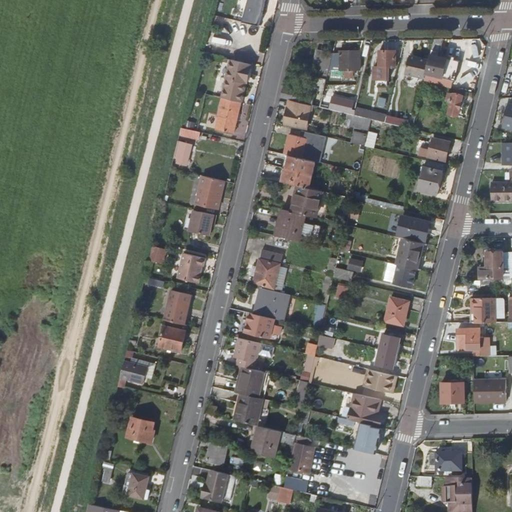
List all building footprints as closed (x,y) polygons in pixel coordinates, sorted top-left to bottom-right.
[(240,0),(236,19),(261,24),(265,0),(240,0)] [(443,39),(434,39),(431,49),(440,52),(443,39)] [(312,86),(319,88),(322,78),(327,79),(329,71),(333,54),(333,51),(321,48),(312,86)] [(396,51),(379,50),(378,67),(374,67),(373,80),(389,80),(389,67),(395,68),(396,51)] [(333,54),(329,71),(360,71),(360,55),(347,55),(347,52),(339,52),(340,54),(333,54)] [(431,53),(429,60),(426,73),(455,80),(460,60),(431,53)] [(405,73),(425,78),(426,73),(429,60),(416,57),(416,59),(409,57),(405,73)] [(221,97),(240,102),(245,84),(246,84),(250,65),(230,60),(221,97)] [(318,94),(323,95),(323,94),(327,79),(322,78),(319,88),(318,94)] [(438,84),(424,81),(423,87),(436,90),(438,84)] [(283,89),(281,97),(290,100),(310,104),(312,105),(316,90),(296,85),(295,92),(283,89)] [(453,98),(449,114),(458,117),(460,110),(462,110),(466,97),(449,92),(448,97),(453,98)] [(231,139),(240,102),(221,97),(217,115),(219,115),(214,135),(231,139)] [(346,113),(354,115),(356,110),(353,109),(355,102),(333,97),(329,109),(340,112),(341,112),(346,113)] [(290,100),(285,124),(304,128),(310,104),(290,100)] [(356,110),(354,115),(367,118),(369,111),(356,108),(356,110)] [(341,112),(340,112),(334,110),(332,121),(339,123),(341,112)] [(367,118),(371,119),(378,121),(380,113),(369,111),(367,118)] [(369,130),(371,119),(367,118),(354,115),(346,113),(344,124),(369,130)] [(378,121),(385,122),(386,116),(386,115),(380,113),(378,121)] [(386,116),(385,122),(402,126),(404,120),(386,116)] [(183,119),(181,127),(196,131),(198,123),(183,119)] [(196,131),(181,127),(180,135),(198,139),(200,132),(196,131)] [(363,145),(365,145),(368,133),(356,130),(353,142),(363,145)] [(285,154),(289,155),(302,158),(307,138),(290,134),(285,154)] [(329,137),(318,134),(317,142),(327,144),(329,137)] [(418,154),(445,161),(450,142),(432,137),(430,149),(420,147),(418,154)] [(178,141),(174,157),(179,158),(178,163),(186,165),(191,144),(178,141)] [(511,141),(503,142),(504,163),(511,163),(511,141)] [(283,182),(293,184),(309,188),(315,161),(302,158),(289,155),(283,182)] [(442,170),(444,164),(425,160),(418,190),(438,194),(443,171),(442,170)] [(511,169),(511,183),(492,183),(492,200),(511,200),(511,169)] [(224,180),(202,175),(196,203),(218,208),(224,180)] [(287,210),(305,215),(310,216),(317,190),(309,188),(293,184),(287,210)] [(216,214),(193,208),(188,230),(209,235),(212,223),(214,223),(216,214)] [(285,210),(278,236),(299,241),(305,215),(287,210),(285,210)] [(430,222),(403,215),(398,234),(426,241),(430,222)] [(423,243),(402,238),(396,264),(398,264),(416,269),(423,243)] [(155,246),(151,259),(162,262),(165,249),(155,246)] [(282,255),(262,250),(258,267),(256,277),(255,283),(274,288),(282,255)] [(183,252),(177,277),(197,281),(201,265),(202,265),(204,257),(183,252)] [(481,268),(481,278),(503,278),(503,252),(488,252),(488,267),(481,268)] [(412,286),(416,269),(398,264),(398,267),(394,282),(412,286)] [(394,282),(398,267),(389,265),(386,280),(394,282)] [(336,269),(334,277),(351,281),(353,273),(336,269)] [(336,284),(333,297),(344,299),(347,286),(336,284)] [(257,314),(275,318),(284,320),(290,294),(274,290),(263,288),(257,314)] [(171,289),(164,319),(183,324),(190,294),(171,289)] [(391,296),(386,320),(395,322),(396,319),(404,321),(409,301),(391,296)] [(477,323),(493,323),(498,323),(498,298),(473,298),(473,308),(476,308),(477,323)] [(257,314),(250,312),(246,332),(270,338),(272,332),(280,334),(282,326),(273,324),(275,318),(257,314)] [(509,330),(509,322),(498,323),(493,323),(493,330),(509,330)] [(165,326),(160,346),(182,351),(186,331),(165,326)] [(458,330),(459,349),(481,349),(481,329),(458,330)] [(384,333),(381,348),(397,352),(401,337),(384,333)] [(331,337),(320,334),(317,349),(327,351),(331,337)] [(240,366),(255,369),(261,343),(239,338),(237,348),(241,349),(239,358),(242,359),(240,366)] [(307,353),(315,356),(317,349),(318,345),(309,343),(307,353)] [(397,352),(381,348),(377,363),(394,367),(397,352)] [(124,360),(118,385),(124,387),(126,377),(134,380),(138,363),(124,360)] [(249,395),(255,369),(240,366),(232,364),(230,375),(232,376),(229,391),(241,394),(249,395)] [(390,391),(394,374),(370,368),(366,385),(390,391)] [(475,381),(475,402),(506,401),(506,380),(475,381)] [(442,382),(442,402),(465,401),(465,382),(442,382)] [(381,398),(355,392),(349,419),(354,420),(361,422),(371,424),(380,426),(383,415),(377,414),(381,398)] [(257,426),(263,399),(249,395),(241,394),(235,420),(257,426)] [(208,405),(206,414),(216,416),(218,408),(208,405)] [(349,419),(338,416),(337,421),(353,425),(354,420),(349,419)] [(132,417),(128,436),(149,441),(154,422),(132,417)] [(371,426),(371,424),(361,422),(355,448),(375,453),(381,428),(371,426)] [(259,426),(253,452),(271,456),(275,440),(294,445),(296,435),(259,426)] [(228,446),(212,443),(207,460),(223,464),(228,446)] [(298,443),(292,468),(304,471),(310,446),(298,443)] [(105,448),(103,456),(110,458),(112,450),(105,448)] [(436,453),(437,472),(462,471),(461,452),(436,453)] [(107,466),(103,480),(115,483),(119,469),(107,466)] [(207,489),(204,488),(202,497),(223,502),(229,474),(211,470),(208,483),(207,489)] [(134,473),(129,494),(144,498),(149,476),(134,473)] [(432,477),(420,476),(418,485),(432,486),(432,477)] [(465,511),(466,505),(473,504),(472,478),(466,478),(464,478),(447,477),(447,485),(443,485),(443,501),(451,501),(451,504),(451,511),(465,511)] [(284,487),(282,487),(279,499),(288,501),(291,489),(284,487)]
